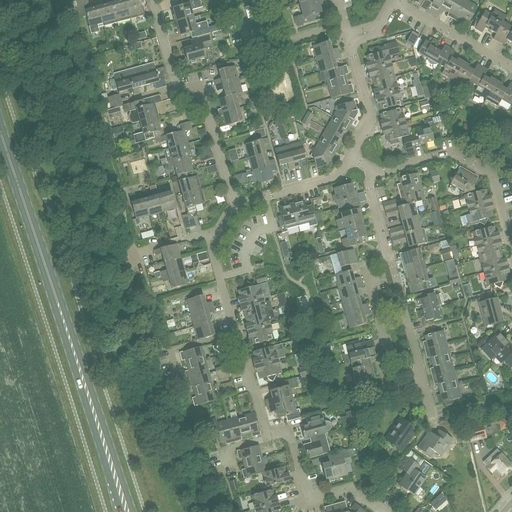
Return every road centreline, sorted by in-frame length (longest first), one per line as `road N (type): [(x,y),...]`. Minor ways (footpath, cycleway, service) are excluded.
road 1 (primary): [(126,511),(0,132)]
road 2 (residential): [(149,0),(172,79),(204,104),(233,200)]
road 3 (residential): [(511,238),(494,170),(478,160),(455,150),(375,170)]
road 4 (residential): [(385,249),(434,427)]
road 5 (residential): [(386,511),(347,487),(304,496),(287,431)]
road 6 (residential): [(385,249),(366,268),(391,389)]
road 7 (residential): [(511,67),(395,0)]
road 8 (residential): [(351,158),(367,110),(348,37)]
road 9 (residential): [(218,277),(244,268),(249,237),(273,229),(264,193)]
